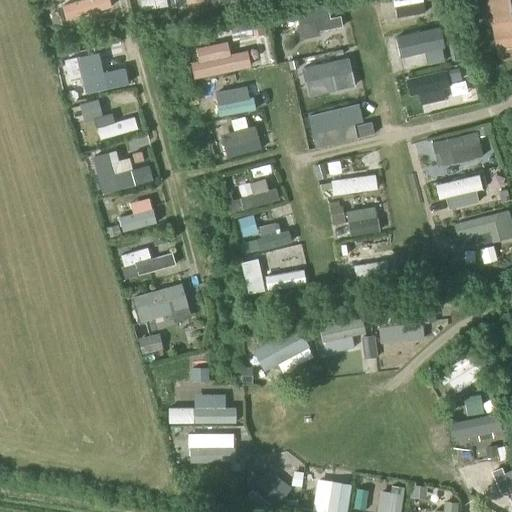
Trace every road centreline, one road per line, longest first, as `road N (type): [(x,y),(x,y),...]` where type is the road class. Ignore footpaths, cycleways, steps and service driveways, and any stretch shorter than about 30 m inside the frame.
road 1 (track): [(408,367),(302,404),(280,415),(274,431),(287,447),(434,476),(432,440)]
road 2 (track): [(125,0),(207,288)]
road 3 (track): [(399,132),(299,159),(326,266)]
